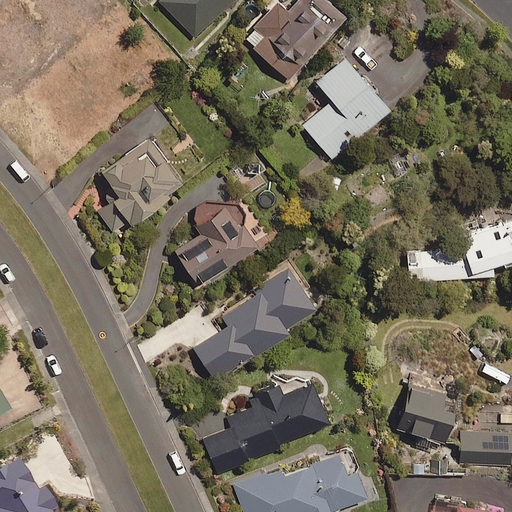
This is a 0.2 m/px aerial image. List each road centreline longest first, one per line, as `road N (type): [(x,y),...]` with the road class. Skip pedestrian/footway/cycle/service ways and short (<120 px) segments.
road 1 (residential): [(0,161),(80,278),(193,511)]
road 2 (residential): [(131,511),(40,309),(0,247)]
